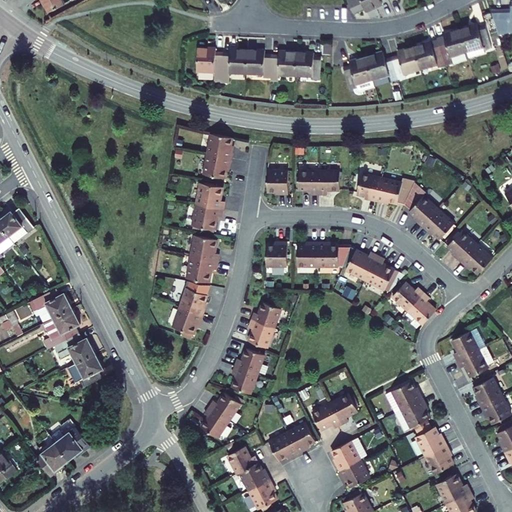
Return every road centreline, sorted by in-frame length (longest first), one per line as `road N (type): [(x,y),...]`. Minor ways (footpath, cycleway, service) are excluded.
road 1 (tertiary): [(4,20),(133,89),(254,121),(400,121),(511,93)]
road 2 (residential): [(155,413),(0,108)]
road 3 (residential): [(465,297),(437,323),(427,348),(511,511)]
road 4 (residential): [(249,216),(372,224),(465,297)]
road 5 (residential): [(155,413),(181,403),(212,355),(236,291),(249,216)]
road 6 (residential): [(248,24),(374,30),(459,0)]
road 7 (residential): [(50,511),(150,433)]
